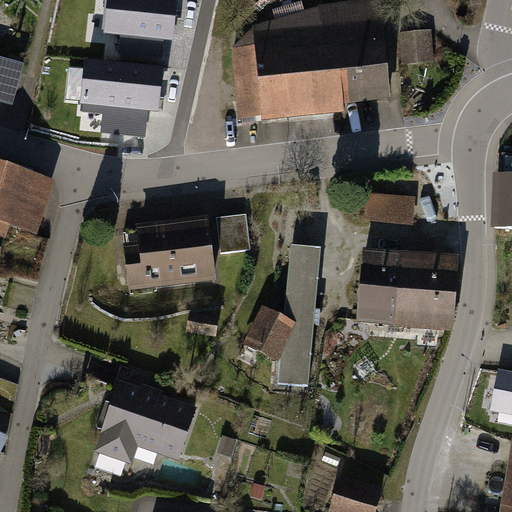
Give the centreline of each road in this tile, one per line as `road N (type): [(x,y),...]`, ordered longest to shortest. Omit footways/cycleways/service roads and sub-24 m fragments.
road 1 (residential): [(473,137),(189,170),(88,172)]
road 2 (residential): [(473,137),(474,305),(421,469),(416,511)]
road 3 (residential): [(88,172),(57,258),(4,511)]
